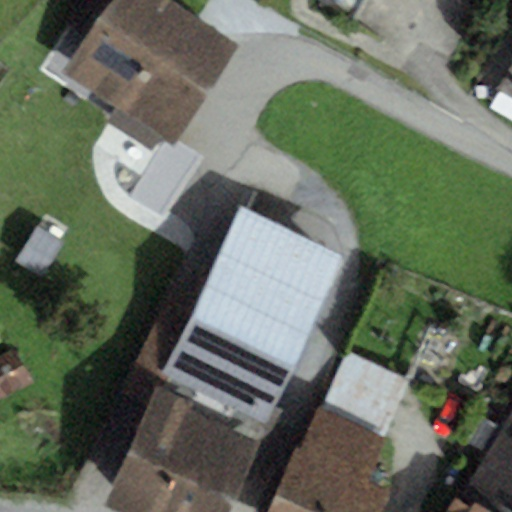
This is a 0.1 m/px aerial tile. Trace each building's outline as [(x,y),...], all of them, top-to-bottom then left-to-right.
[(174,149),(238,46),(166,0),(120,0),(63,73),(117,110),(159,139),(174,149)] [(511,60),(496,91),(511,99),(511,60)] [(149,153),(159,139),(117,110),(108,124),(149,153)] [(196,303),(163,375),(267,423),(345,254),(240,206),(196,303)] [(40,276),(61,244),(37,229),(16,261),(40,276)] [(137,364),(163,375),(196,303),(171,291),(137,364)] [(345,353),(320,408),(384,437),(409,382),(345,353)] [(104,511),(106,511),(163,511),(203,419),(153,397),(104,511)] [(320,408),(301,450),(367,480),(386,438),(384,437),(320,408)] [(511,511),(511,414),(465,490),(500,511),(511,511)] [(230,511),(260,443),(203,419),(163,511),(230,511)] [(268,511),(382,511),(392,492),(367,480),(301,450),(296,448),(268,511)] [(490,511),(475,502),(470,511),(455,503),(449,511),(490,511)]
